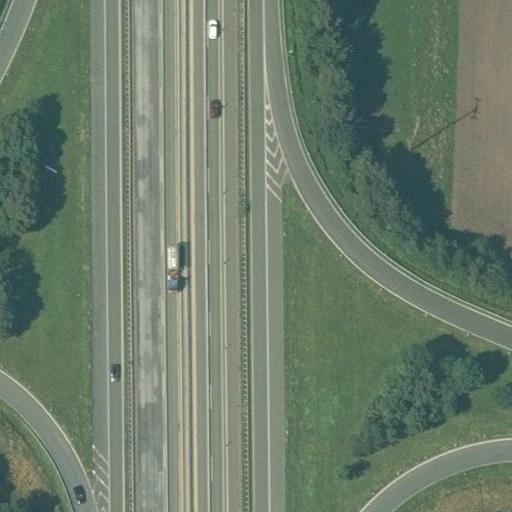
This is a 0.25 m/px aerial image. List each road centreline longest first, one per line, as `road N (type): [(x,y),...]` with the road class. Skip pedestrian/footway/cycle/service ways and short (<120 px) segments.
road 1 (motorway): [(155,0),(161,511)]
road 2 (motorway): [(210,511),(206,0)]
road 3 (motorway): [(102,0),(106,511)]
road 4 (motorway): [(264,511),(254,32)]
road 5 (motorway): [(511,340),(382,274),(332,226),(282,125),(254,32)]
road 6 (motorway): [(0,386),(65,459),(84,511)]
road 7 (motorway): [(375,511),(450,461),(511,449)]
